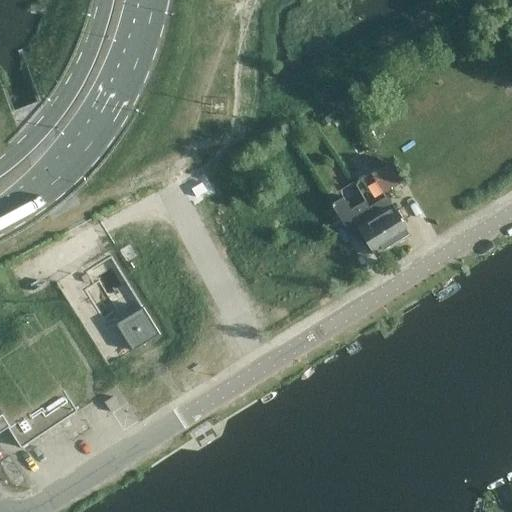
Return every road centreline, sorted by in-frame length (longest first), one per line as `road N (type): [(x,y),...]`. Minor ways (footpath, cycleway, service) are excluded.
road 1 (unclassified): [(27,511),(511,215)]
road 2 (primary): [(0,217),(58,179),(99,134),(136,70),(158,0)]
road 3 (primary): [(109,0),(62,108),(0,169)]
road 4 (trunk): [(111,511),(0,342)]
